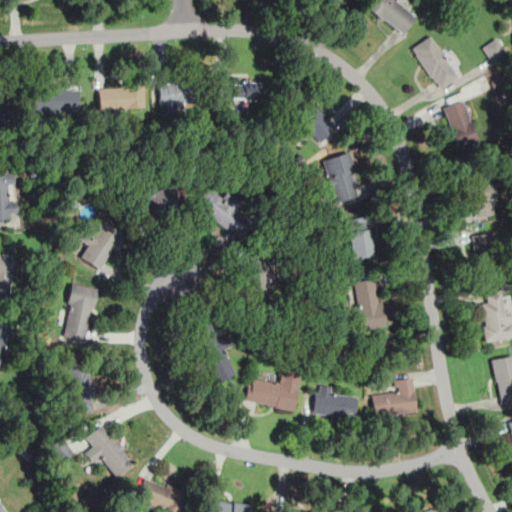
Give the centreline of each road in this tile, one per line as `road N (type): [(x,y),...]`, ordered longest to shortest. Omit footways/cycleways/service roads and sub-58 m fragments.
road 1 (residential): [(490,511),(449,424),(410,171),(385,111),(300,41),(235,27),(184,29)]
road 2 (residential): [(460,450),(282,464),(228,454),(187,435),(155,393),(143,352),(148,316),(177,275)]
road 3 (residential): [(184,29),(0,42)]
